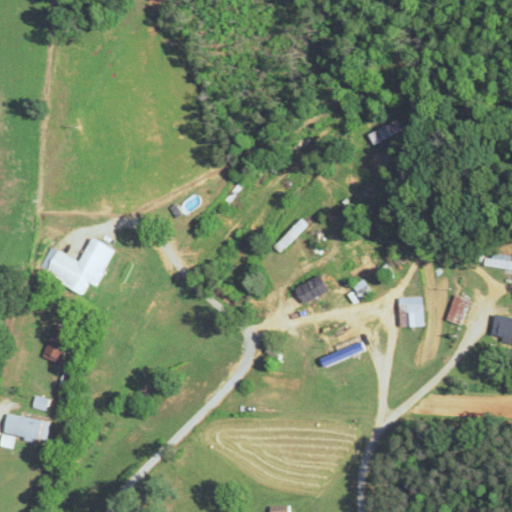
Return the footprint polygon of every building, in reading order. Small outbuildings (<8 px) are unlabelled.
[(409,130),(403,118),(373,134),(379,145),(409,130)] [(276,246),(282,252),(310,224),(304,218),(276,246)] [(104,286),(123,249),(97,236),(84,263),(51,246),(39,269),(88,294),(95,281),(104,286)] [(511,255),(489,253),(487,267),(511,269),(511,255)] [(450,320),(466,325),(474,299),(458,294),(450,320)] [(425,327),(425,297),(401,297),(401,327),(425,327)] [(511,342),(511,317),(500,314),(495,339),(511,342)] [(66,362),(80,332),(61,324),(47,354),(66,362)] [(78,390),(83,370),(72,366),(66,387),(78,390)] [(37,406),(52,411),(55,401),(41,396),(37,406)] [(18,449),(20,437),(52,442),(55,421),(10,414),(5,447),(18,449)]
